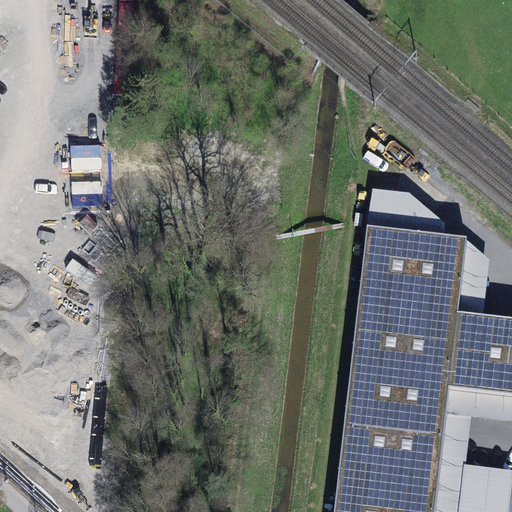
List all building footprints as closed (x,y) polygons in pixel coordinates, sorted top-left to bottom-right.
[(132,160),(122,187),(172,206),(190,158),(169,150),(161,171),(132,160)] [(219,192),(229,166),(211,160),(202,186),(219,192)] [(373,193),(367,233),(444,242),(445,228),(408,198),(373,193)] [(367,233),(334,511),(436,511),(442,468),(450,394),(511,401),(511,325),(484,322),(459,319),(467,244),(444,242),(367,233)] [(459,319),(484,322),(490,264),(467,244),(459,319)] [(473,422),(511,426),(511,401),(450,394),(442,468),(467,471),(473,422)] [(509,511),(511,490),(511,476),(467,471),(442,468),(436,511),(509,511)]
